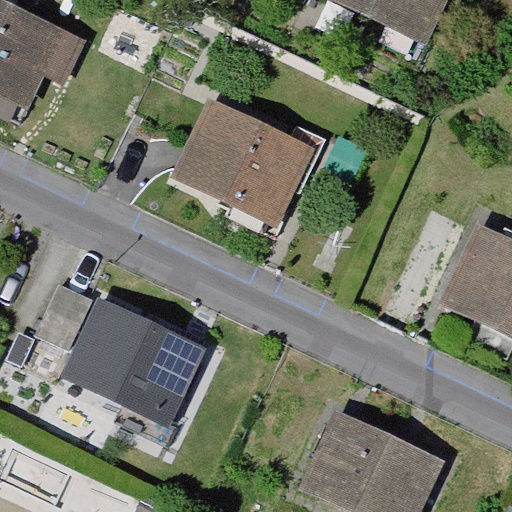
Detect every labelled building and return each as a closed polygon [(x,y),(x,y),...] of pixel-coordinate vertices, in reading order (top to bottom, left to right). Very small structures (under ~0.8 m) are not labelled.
[(72,32),(2,0),(0,0),(0,100),(33,116),(72,32)] [(454,0),(331,0),(433,47),(454,0)] [(323,151),(209,99),(170,184),(284,235),(323,151)] [(511,234),(488,223),(449,308),(511,336),(511,234)] [(212,355),(99,303),(60,387),(173,439),(212,355)] [(433,511),(454,467),(341,415),(302,499),(330,511),(433,511)]
